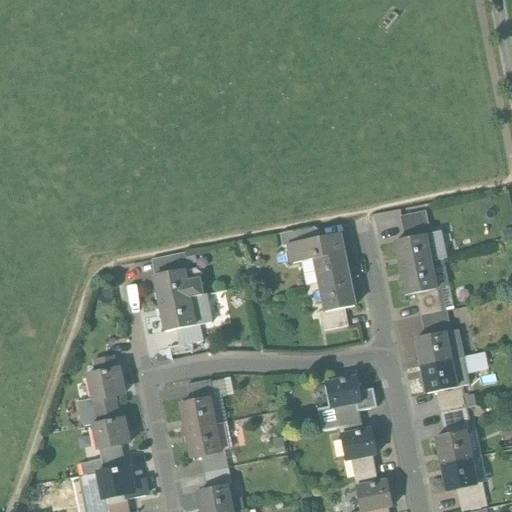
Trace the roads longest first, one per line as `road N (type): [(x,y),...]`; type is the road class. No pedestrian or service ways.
road 1 (residential): [(386,352),(316,365),(227,359),(144,378)]
road 2 (residential): [(420,511),(386,352)]
road 3 (residential): [(386,352),(361,218)]
road 4 (residential): [(144,378),(171,511)]
